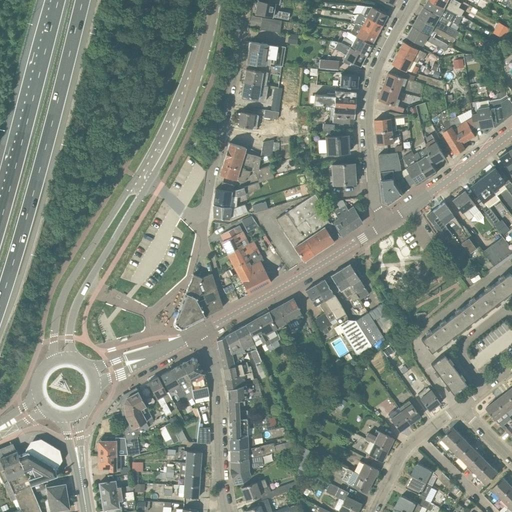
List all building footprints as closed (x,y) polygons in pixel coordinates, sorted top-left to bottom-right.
[(280,4),(280,0),(266,0),(266,2),(258,1),(255,14),(273,17),(288,20),(289,15),(290,13),(279,11),(278,13),(277,13),(277,11),(274,11),(275,3),(280,4)] [(465,17),(432,0),(428,0),(425,6),(447,18),(449,16),(462,23),(461,25),(472,31),(472,29),(481,34),(484,29),(465,18),(465,17)] [(460,8),(455,5),(458,1),(456,0),(432,0),(465,17),(468,13),(468,12),(460,8)] [(383,23),(387,15),(371,7),(356,5),(353,13),(361,14),(360,14),(366,15),(383,23)] [(456,37),(458,35),(456,35),(456,34),(455,34),(456,30),(447,25),(450,21),(447,19),(447,18),(425,6),(418,17),(456,37)] [(377,34),(383,23),(366,15),(360,14),(355,24),(361,25),(377,34)] [(456,37),(418,17),(414,25),(434,37),(436,34),(453,43),(456,37)] [(280,33),(282,21),(262,19),(260,31),(280,33)] [(506,37),(511,26),(500,21),(495,32),(506,37)] [(372,44),(377,34),(361,25),(355,24),(350,33),(352,34),(372,44)] [(449,46),(434,38),(434,37),(414,25),(408,36),(424,45),(427,40),(430,43),(446,51),(449,46)] [(344,37),(341,43),(342,43),(365,55),(372,44),(352,34),(349,40),(344,37)] [(491,53),(495,45),(487,40),(482,48),(491,53)] [(360,66),(365,55),(342,43),(341,43),(331,41),(329,45),(345,54),(344,58),(342,62),(351,66),(353,63),(360,66)] [(423,60),(427,53),(419,50),(405,42),(398,53),(413,61),(416,56),(423,60)] [(266,66),(266,58),(268,45),(251,43),(248,65),(259,65),(266,66)] [(412,72),(415,66),(416,63),(413,61),(398,53),(393,64),(407,72),(408,70),(412,72)] [(511,53),(501,60),(504,80),(511,75),(511,53)] [(339,61),(320,60),(319,68),(338,70),(339,61)] [(456,70),(464,68),(463,60),(455,62),(456,70)] [(274,67),(270,66),(269,73),(270,73),(270,74),(280,75),(281,67),(274,67)] [(269,80),(270,74),(270,73),(269,73),(246,70),(244,84),(265,86),(267,86),(268,80),(269,80)] [(416,77),(402,72),(400,76),(389,72),(387,80),(384,86),(400,92),(402,85),(405,78),(413,81),(416,77)] [(357,88),(358,76),(340,75),(339,87),(357,88)] [(263,102),(265,86),(244,84),(242,96),(248,97),(247,100),(263,102)] [(503,121),(511,113),(511,90),(508,84),(508,89),(508,90),(509,93),(501,101),(503,121)] [(398,99),(400,92),(384,86),(382,93),(380,100),(391,105),(389,109),(403,113),(405,109),(397,106),(395,105),(398,99)] [(280,109),(282,88),(274,88),(273,109),(280,109)] [(493,126),(495,126),(496,126),(503,121),(501,101),(509,93),(508,90),(508,89),(501,94),(498,95),(499,101),(489,103),(490,106),(491,107),(493,126)] [(354,98),(355,92),(335,91),(335,93),(335,96),(327,95),(315,94),(314,104),(314,105),(333,106),(354,108),(355,98),(354,98)] [(354,118),(354,108),(333,106),(333,123),(352,124),(353,118),(354,118)] [(481,129),(493,126),(491,107),(490,106),(490,107),(478,109),(479,114),(472,115),(474,128),(481,127),(481,129)] [(277,120),(278,112),(265,110),(264,118),(277,120)] [(256,129),(258,115),(241,112),(238,126),(256,129)] [(403,115),(389,112),(389,118),(375,120),(376,133),(393,131),(397,130),(396,119),(404,118),(405,124),(409,123),(408,116),(408,114),(403,115)] [(466,121),(461,124),(458,119),(457,118),(449,120),(449,121),(453,129),(462,144),(475,136),(466,121)] [(457,155),(466,149),(462,144),(453,129),(449,121),(443,125),(446,129),(442,131),(457,155)] [(378,145),(392,143),(395,143),(393,131),(376,133),(378,145)] [(327,154),(349,152),(348,135),(326,136),(327,154)] [(436,169),(433,165),(445,158),(434,139),(425,144),(427,148),(427,157),(436,169)] [(199,142),(194,140),(189,151),(193,153),(199,142)] [(261,157),(261,158),(263,157),(268,156),(272,154),(274,140),(263,142),(260,157),(261,157)] [(260,162),(261,158),(261,157),(260,157),(245,153),(246,148),(229,143),(226,154),(260,162)] [(428,178),(438,172),(436,169),(427,157),(427,148),(413,155),(428,178)] [(418,184),(428,178),(413,155),(411,152),(402,157),(408,167),(418,184)] [(511,177),(511,159),(508,152),(499,158),(511,177)] [(403,178),(398,153),(396,153),(379,155),(382,180),(395,179),(403,178)] [(256,171),(257,170),(259,169),(260,162),(226,154),(223,165),(240,169),(241,165),(253,168),(252,171),(254,171),(256,171)] [(333,185),(355,183),(354,173),(354,163),(331,165),(331,175),(326,176),(327,181),(321,183),(322,188),(333,187),(333,185)] [(245,182),(249,171),(240,170),(240,169),(223,165),(220,176),(245,182)] [(270,165),(259,169),(257,170),(256,171),(254,171),(258,183),(273,178),(270,165)] [(495,195),(495,194),(494,192),(506,183),(495,169),(482,178),(495,195)] [(483,203),(495,195),(482,178),(471,186),(483,203)] [(389,204),(403,195),(395,183),(395,179),(382,180),(384,201),(389,204)] [(232,191),(234,186),(222,182),(220,190),(215,189),(213,203),(230,205),(231,197),(237,196),(237,197),(246,195),(246,194),(244,187),(232,191)] [(246,194),(260,190),(258,183),(244,187),(246,194)] [(469,220),(473,217),(468,210),(475,205),(465,191),(453,200),(469,220)] [(329,193),(314,195),(319,203),(330,201),(329,193)] [(324,209),(319,203),(314,195),(297,206),(324,248),(334,241),(340,237),(331,223),(330,223),(321,210),(324,209)] [(254,213),(267,209),(266,202),(252,206),(254,213)] [(462,228),(444,203),(434,210),(445,227),(448,227),(454,235),(453,234),(462,228)] [(247,212),(244,204),(236,207),(233,208),(226,207),(213,205),(214,217),(229,219),(232,218),(247,212)] [(348,210),(345,205),(340,209),(339,207),(333,210),(334,212),(338,218),(333,222),(342,237),(352,230),(352,229),(362,222),(353,207),(348,210)] [(304,261),(324,248),(297,206),(276,220),(284,232),(304,261)] [(496,228),(500,225),(499,222),(490,209),(485,213),(496,228)] [(445,227),(434,210),(433,211),(427,216),(441,237),(443,235),(446,240),(454,235),(448,227),(445,227)] [(250,216),(241,221),(244,228),(255,223),(250,216)] [(248,243),(239,226),(221,235),(224,241),(221,242),(227,254),(248,243)] [(493,267),(511,253),(511,250),(503,237),(483,252),(493,267)] [(469,255),(476,249),(469,239),(461,244),(469,255)] [(254,252),(249,243),(248,243),(227,254),(234,266),(248,259),(246,256),(252,253),(254,252)] [(258,257),(255,252),(253,254),(252,253),(246,256),(248,259),(234,266),(238,273),(229,278),(235,288),(243,284),(248,294),(271,282),(261,263),(264,262),(260,255),(258,257)] [(361,301),(369,295),(350,264),(340,270),(361,301)] [(361,301),(340,270),(331,276),(329,276),(330,277),(339,292),(341,294),(342,293),(347,300),(351,298),(354,303),(359,299),(360,301),(361,301)] [(511,292),(511,291),(511,276),(509,273),(501,279),(511,292)] [(198,299),(201,293),(198,287),(193,274),(186,294),(198,299)] [(216,287),(212,274),(202,278),(193,274),(198,287),(201,293),(216,287)] [(347,317),(335,296),(325,280),(325,279),(315,285),(364,360),(370,356),(348,322),(347,322),(347,317)] [(506,300),(509,298),(507,295),(511,292),(501,279),(494,284),(506,300)] [(506,300),(494,284),(487,290),(497,303),(502,299),(504,302),(506,300)] [(321,332),(323,331),(327,328),(338,322),(361,362),(364,360),(315,285),(305,291),(314,306),(316,305),(318,307),(320,306),(324,313),(316,318),(316,320),(315,321),(321,332)] [(223,307),(216,287),(201,293),(198,299),(186,294),(176,318),(175,323),(179,327),(184,327),(205,317),(205,316),(223,307)] [(490,308),(497,303),(487,290),(480,295),(490,308)] [(482,314),(490,308),(480,295),(472,301),(482,314)] [(290,323),(298,320),(297,319),(301,317),(293,299),(268,313),(277,331),(287,325),(286,324),(290,322),(290,323)] [(477,322),(479,320),(478,318),(482,314),(472,301),(465,306),(477,322)] [(383,334),(396,325),(383,305),(369,313),(383,334)] [(477,322),(465,306),(458,312),(468,325),(473,321),(474,324),(477,322)] [(461,330),(468,325),(458,312),(451,317),(461,330)] [(268,313),(254,321),(247,325),(255,345),(259,342),(261,345),(264,343),(268,341),(266,337),(277,331),(268,313)] [(377,352),(389,344),(382,334),(383,334),(369,313),(357,321),(377,352)] [(453,336),(461,330),(451,317),(443,323),(453,336)] [(448,344),(450,342),(448,340),(453,336),(443,323),(436,328),(448,344)] [(261,362),(255,345),(247,325),(239,329),(246,351),(249,351),(249,353),(250,353),(255,364),(256,364),(257,367),(261,365),(262,367),(263,366),(261,362)] [(448,344),(436,328),(429,334),(439,347),(443,343),(445,346),(448,344)] [(246,351),(239,329),(228,336),(233,350),(234,356),(244,352),(245,354),(249,353),(249,351),(246,351)] [(431,353),(439,347),(429,334),(421,340),(431,353)] [(220,354),(233,350),(228,336),(218,342),(220,354)] [(234,356),(233,350),(220,354),(223,367),(244,361),(242,354),(245,354),(244,352),(234,356)] [(452,395),(453,394),(466,385),(461,377),(457,373),(460,371),(458,368),(456,365),(454,367),(450,362),(445,354),(431,364),(437,372),(442,379),(447,387),(452,395)] [(191,379),(204,373),(198,360),(193,359),(183,364),(191,379)] [(244,363),(244,361),(223,367),(225,379),(252,371),(250,366),(248,361),(244,363)] [(188,401),(186,396),(193,393),(192,386),(191,379),(183,364),(171,370),(188,401)] [(188,401),(171,370),(162,375),(169,390),(173,387),(181,403),(182,402),(185,408),(190,405),(188,401)] [(254,379),(252,371),(225,379),(227,389),(247,385),(245,379),(250,378),(251,380),(254,379)] [(191,379),(192,386),(207,383),(204,373),(191,379)] [(167,393),(158,377),(148,382),(166,416),(171,413),(166,403),(172,400),(171,398),(168,392),(167,393)] [(205,406),(203,398),(209,396),(207,383),(192,386),(193,393),(194,400),(195,399),(196,403),(197,407),(205,406)] [(228,400),(247,399),(263,399),(258,383),(247,385),(227,389),(227,391),(228,400)] [(429,410),(440,403),(428,387),(418,394),(429,410)] [(125,438),(148,426),(146,422),(152,418),(138,392),(127,398),(125,403),(126,416),(123,418),(124,432),(125,438)] [(507,412),(511,408),(511,398),(507,392),(497,400),(507,412)] [(316,422),(330,405),(322,398),(307,414),(316,422)] [(335,405),(341,409),(346,402),(340,398),(335,405)] [(244,407),(244,405),(247,405),(247,399),(228,400),(228,416),(247,416),(247,412),(242,412),(242,407),(244,407)] [(495,421),(496,421),(507,412),(497,400),(486,408),(495,421)] [(410,404),(408,401),(399,408),(401,411),(410,424),(420,417),(411,404),(410,404)] [(398,412),(397,409),(389,415),(391,418),(390,418),(399,431),(410,424),(401,411),(398,412)] [(175,416),(168,420),(170,423),(173,429),(180,424),(175,416)] [(247,419),(247,416),(228,416),(229,436),(254,434),(254,419),(247,419)] [(256,420),(259,434),(261,434),(272,431),(268,417),(256,420)] [(174,444),(179,440),(174,431),(173,429),(170,423),(164,426),(174,444)] [(320,432),(324,426),(318,423),(315,429),(320,432)] [(181,427),(174,431),(179,440),(181,443),(188,439),(181,427)] [(449,449),(462,437),(453,427),(440,440),(449,449)] [(210,444),(210,432),(198,431),(197,443),(210,444)] [(125,438),(124,432),(124,433),(124,438),(115,437),(115,441),(101,441),(99,439),(97,443),(98,444),(98,455),(116,454),(127,454),(127,449),(125,438)] [(393,439),(379,432),(376,437),(368,433),(366,437),(388,448),(393,439)] [(262,439),(261,434),(259,434),(254,434),(229,436),(230,446),(255,445),(254,440),(262,439)] [(382,461),(388,448),(366,437),(365,439),(373,443),(367,454),(382,461)] [(458,458),(471,446),(462,437),(449,449),(458,458)] [(19,456),(31,485),(42,481),(57,476),(55,470),(56,469),(59,464),(62,460),(59,450),(41,439),(31,442),(28,446),(25,451),(26,453),(19,456)] [(262,456),(293,446),(291,442),(274,446),(274,445),(248,450),(248,447),(255,446),(255,445),(230,446),(230,461),(256,458),(258,457),(262,456)] [(15,452),(12,444),(0,449),(0,461),(3,469),(16,499),(20,509),(37,502),(34,493),(31,485),(19,456),(18,456),(17,451),(15,452)] [(300,445),(290,462),(305,471),(305,463),(312,452),(300,445)] [(458,458),(467,467),(480,455),(471,446),(458,458)] [(200,464),(201,452),(186,451),(185,463),(200,464)] [(116,463),(116,455),(116,454),(98,455),(98,469),(108,469),(108,470),(120,470),(120,468),(120,463),(116,463)] [(476,476),(489,464),(480,455),(467,467),(476,476)] [(243,481),(250,477),(250,469),(257,469),(257,466),(263,465),(262,456),(258,457),(256,458),(230,461),(230,468),(230,473),(232,477),(234,484),(243,481)] [(0,477),(3,484),(5,483),(12,501),(16,499),(3,469),(0,461),(0,477)] [(133,461),(133,470),(143,470),(144,461),(133,461)] [(199,475),(200,464),(185,463),(184,474),(199,475)] [(372,481),(377,470),(363,463),(358,473),(372,481)] [(434,472),(432,471),(433,471),(418,463),(412,475),(427,483),(427,482),(432,485),(436,476),(451,491),(456,486),(439,468),(434,472)] [(486,486),(486,485),(498,473),(489,464),(476,476),(486,486)] [(358,474),(347,469),(343,479),(349,482),(348,483),(352,485),(352,486),(366,492),(372,481),(358,473),(358,474)] [(199,487),(199,475),(184,474),(184,486),(199,487)] [(421,494),(427,483),(412,475),(406,487),(421,494)] [(500,500),(511,487),(511,486),(503,478),(490,490),(500,500)] [(267,487),(265,480),(256,483),(256,482),(242,487),(246,501),(260,496),(262,501),(267,499),(298,487),(296,481),(276,489),(276,490),(270,492),(269,487),(267,487)] [(42,481),(31,485),(34,493),(44,489),(42,481)] [(117,488),(115,481),(99,483),(101,496),(128,493),(126,487),(117,488)] [(144,491),(144,483),(135,483),(135,491),(144,491)] [(46,486),(48,499),(66,496),(64,484),(53,486),(52,485),(46,486)] [(340,511),(356,511),(360,504),(346,497),(348,493),(330,484),(326,492),(343,501),(339,509),(338,511),(340,511)] [(199,487),(184,486),(183,487),(182,497),(198,498),(199,487)] [(509,509),(511,505),(511,487),(500,500),(509,509)] [(129,500),(134,499),(133,492),(128,493),(101,496),(103,510),(116,508),(116,511),(122,511),(121,507),(120,508),(119,501),(127,500),(129,500)] [(420,505),(402,495),(396,508),(404,511),(419,511),(422,507),(431,511),(433,511),(438,511),(441,508),(423,499),(420,505)] [(66,496),(48,499),(50,509),(50,511),(58,511),(59,510),(68,508),(66,496)] [(273,511),(271,511),(267,499),(262,501),(258,502),(260,506),(245,511),(298,511),(297,505),(289,508),(288,507),(273,511)] [(144,509),(145,501),(137,501),(136,509),(144,509)] [(41,511),(37,502),(20,509),(13,511),(41,511)] [(455,511),(463,511),(466,507),(458,502),(454,511),(455,511)]
